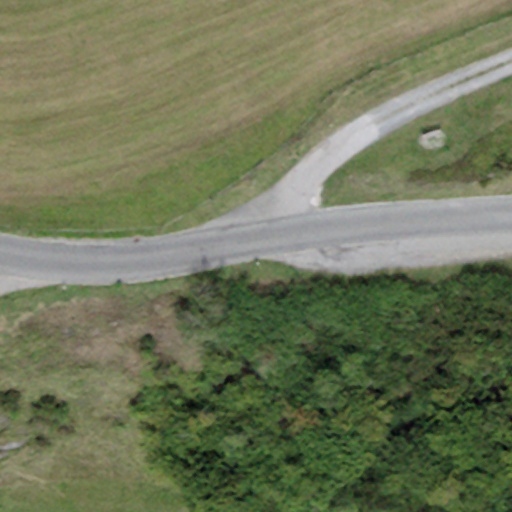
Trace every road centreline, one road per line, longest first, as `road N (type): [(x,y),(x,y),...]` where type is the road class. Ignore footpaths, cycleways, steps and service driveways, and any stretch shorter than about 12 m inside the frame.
road 1 (unclassified): [(511,237),(125,276),(0,268)]
road 2 (track): [(511,81),(355,157),(320,190),(292,255)]
